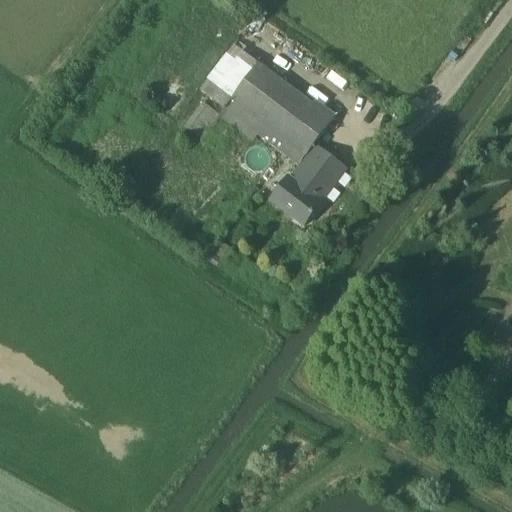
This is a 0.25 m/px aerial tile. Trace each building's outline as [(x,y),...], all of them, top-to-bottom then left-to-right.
[(137,5),(127,20),(137,28),(147,13),(137,5)] [(272,202),(306,227),(347,172),(315,148),(334,122),(258,66),(259,65),(235,48),(202,92),(226,110),(221,117),(254,142),(258,136),(304,169),(293,183),(289,179),(272,202)] [(104,54),(93,69),(104,76),(114,61),(104,54)] [(203,104),(184,128),(203,142),(220,118),(220,117),(219,117),(203,104)] [(207,263),(217,270),(223,262),(213,255),(207,263)]
